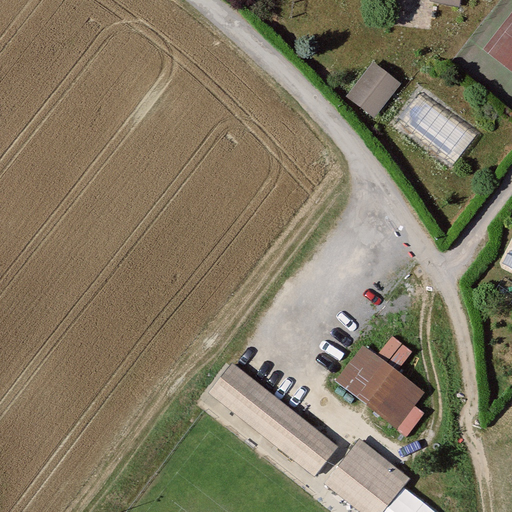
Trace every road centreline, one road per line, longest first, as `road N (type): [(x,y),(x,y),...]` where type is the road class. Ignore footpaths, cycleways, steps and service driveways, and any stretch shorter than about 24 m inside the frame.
road 1 (residential): [(201,0),(307,91),(439,274),(511,181)]
road 2 (track): [(439,274),(462,340),(483,511)]
road 3 (track): [(414,485),(432,406),(424,341),(433,264)]
